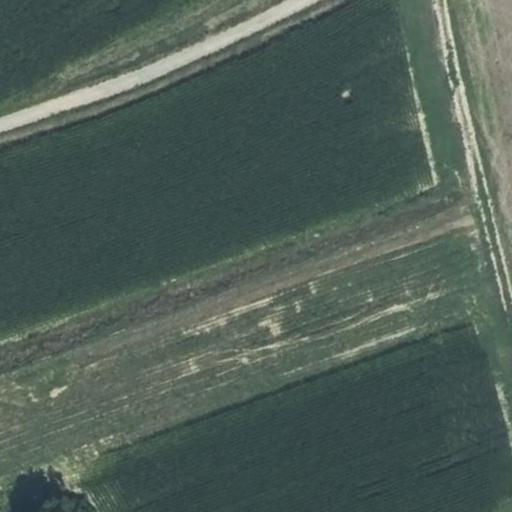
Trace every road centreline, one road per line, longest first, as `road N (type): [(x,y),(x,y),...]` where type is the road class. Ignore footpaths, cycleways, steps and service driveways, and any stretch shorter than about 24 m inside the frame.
road 1 (track): [(314,0),(174,70),(0,129)]
road 2 (track): [(436,0),(511,330)]
